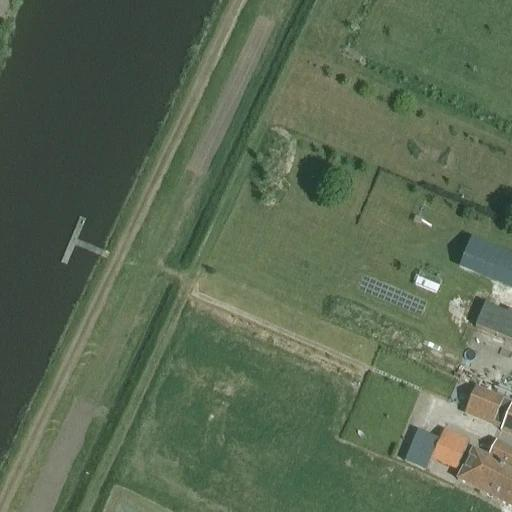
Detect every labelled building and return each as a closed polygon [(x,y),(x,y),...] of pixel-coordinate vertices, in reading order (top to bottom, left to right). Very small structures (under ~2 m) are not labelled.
[(511,256),(474,240),(463,266),(511,286),(511,256)] [(420,274),(415,285),(437,293),(441,282),(420,274)] [(485,305),(476,328),(511,343),(511,316),(508,315),(485,305)] [(511,406),(476,391),(466,414),(494,426),(494,425),(502,429),(502,431),(511,434),(511,406)] [(215,403),(198,449),(244,466),(262,421),(215,403)] [(322,433),(298,495),(341,511),(428,511),(441,479),(322,433)] [(439,442),(432,458),(458,469),(465,453),(439,442)] [(468,456),(455,480),(511,509),(511,451),(496,443),(488,459),(471,450),(468,456)] [(401,463),(423,472),(428,458),(406,449),(401,463)]
